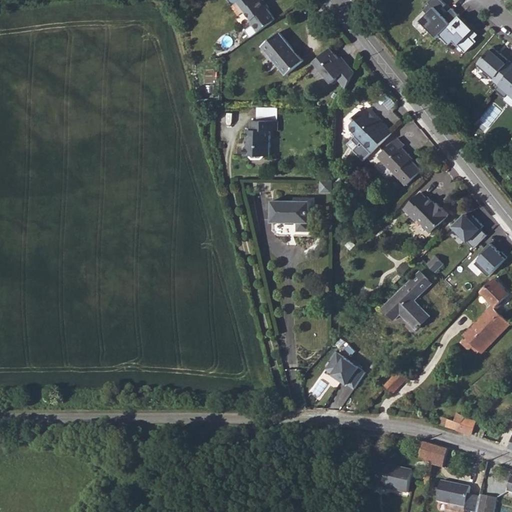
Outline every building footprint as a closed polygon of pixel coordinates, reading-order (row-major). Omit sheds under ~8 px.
[(244,10),(251,20),(251,25),(257,33),(276,19),(267,7),(269,6),(264,0),(238,0),(233,4),(238,14),(244,10)] [(437,38),(441,34),(460,15),(452,8),(451,9),(441,0),(430,0),(428,2),(430,3),(423,9),(427,14),(420,21),(437,38)] [(454,40),(466,52),(477,41),(474,38),(478,34),(460,15),(441,34),(450,44),(454,40)] [(263,45),(287,74),(303,60),(279,32),(263,45)] [(500,84),(511,69),(511,63),(493,47),(477,65),(500,84)] [(348,70),(330,48),(314,62),(332,84),(337,79),(346,88),(354,72),(348,70)] [(511,69),(500,84),(495,89),(505,97),(509,93),(511,95),(511,69)] [(382,121),(368,107),(365,109),(368,113),(368,116),(372,120),(375,120),(379,124),(382,121)] [(379,124),(375,120),(372,120),(368,116),(368,113),(365,109),(361,110),(353,118),(354,120),(347,126),(355,135),(354,136),(361,143),(356,149),(365,159),(392,132),(382,121),(379,124)] [(271,157),(272,131),(279,131),(279,120),(251,120),(251,131),(247,131),(246,143),(244,146),(244,155),(252,155),(253,159),(262,159),(265,156),(271,157)] [(410,156),(402,148),(405,145),(397,137),(378,157),(405,186),(421,171),(412,162),(408,158),(410,156)] [(322,179),(323,191),(335,192),(334,179),(322,179)] [(436,205),(427,196),(426,197),(421,192),(404,208),(415,220),(417,218),(430,232),(434,232),(436,230),(434,229),(447,217),(445,215),(447,214),(441,207),(439,209),(436,205)] [(274,221),(299,222),(300,232),(312,233),(312,201),(274,200),(274,221)] [(488,234),(468,212),(454,225),(476,248),(488,234)] [(476,259),(491,272),(505,258),(490,244),(476,259)] [(429,264),(437,272),(445,264),(437,256),(429,264)] [(401,313),(417,329),(431,315),(415,300),(432,283),(422,271),(384,307),(395,319),(401,313)] [(475,345),(482,352),(511,323),(496,308),(511,293),(496,278),(483,291),(494,302),(488,308),(492,311),(466,336),(475,345)] [(475,345),(466,336),(461,341),(470,350),(475,345)] [(355,388),(368,371),(339,350),(327,368),(355,388)] [(395,391),(407,378),(399,370),(387,384),(395,391)] [(439,424),(457,430),(474,435),(478,424),(464,419),(466,416),(458,412),(455,420),(442,416),(439,424)] [(432,480),(436,465),(463,472),(468,455),(441,447),(422,441),(418,441),(416,450),(424,452),(422,458),(433,461),(428,479),(432,480)] [(380,486),(410,492),(415,470),(384,464),(383,466),(373,464),(370,480),(380,483),(380,486)] [(468,507),(471,494),(472,488),(446,482),(441,502),(468,507)] [(483,496),(471,494),(468,507),(468,510),(475,511),(479,511),(480,511),(483,496)] [(496,511),(499,498),(483,495),(483,496),(480,511),(479,511),(496,511)]
